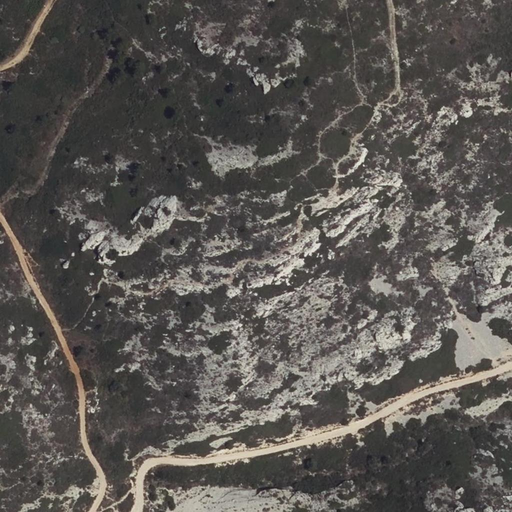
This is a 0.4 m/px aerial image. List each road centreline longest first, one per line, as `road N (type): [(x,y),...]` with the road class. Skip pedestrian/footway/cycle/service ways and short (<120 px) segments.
road 1 (track): [(134,511),(146,464),(195,464),(361,426),(393,404),(511,366)]
road 2 (track): [(0,220),(78,383),(97,466),(92,511)]
